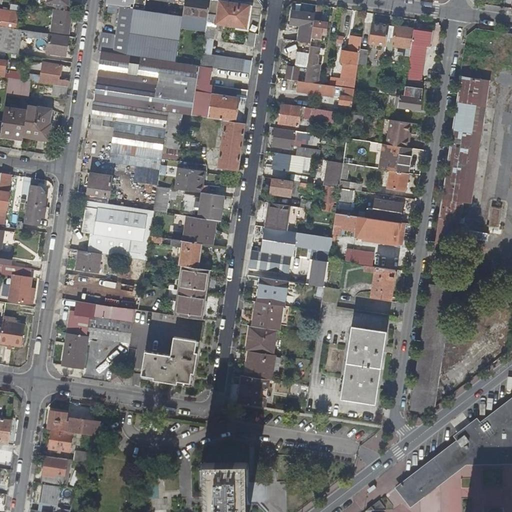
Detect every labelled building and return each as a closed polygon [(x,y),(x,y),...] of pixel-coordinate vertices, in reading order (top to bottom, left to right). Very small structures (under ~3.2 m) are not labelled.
[(120,10),(118,22),(116,34),(101,32),(99,50),(101,51),(126,54),(134,0),(106,0),(105,6),(112,7),(115,8),(115,5),(121,6),(120,10)] [(134,0),(126,54),(151,58),(158,12),(144,10),(145,0),(134,0)] [(210,0),(185,0),(183,14),(190,15),(190,20),(207,22),(210,0)] [(216,23),(232,26),(235,2),(218,0),(210,0),(207,22),(204,37),(214,39),(216,23)] [(250,5),(235,2),(232,26),(246,28),(250,5)] [(313,38),(311,38),(310,43),(310,46),(311,46),(310,55),(308,55),(307,67),(304,81),(317,83),(321,62),(318,62),(319,61),(316,61),(318,47),(320,47),(324,22),(321,22),(324,5),(316,4),(315,14),(314,21),(316,21),(313,38)] [(112,7),(105,6),(103,20),(109,21),(112,7)] [(64,10),(64,9),(54,8),(51,30),(69,33),(72,12),(64,10)] [(19,12),(0,9),(0,25),(16,28),(19,12)] [(111,21),(118,22),(120,10),(113,9),(111,21)] [(301,24),(298,41),(310,43),(311,38),(314,21),(315,14),(293,11),(291,23),(301,24)] [(183,15),(158,12),(151,58),(176,62),(183,15)] [(381,48),(385,48),(386,44),(389,25),(372,23),(369,42),(375,43),(375,44),(381,45),(381,48)] [(57,44),(56,53),(66,55),(68,36),(16,28),(0,25),(0,50),(18,53),(20,35),(44,39),(45,36),(49,36),(48,43),(57,44)] [(414,29),(389,25),(386,44),(398,46),(397,50),(404,51),(403,54),(410,55),(414,30),(414,29)] [(431,32),(414,30),(410,55),(405,88),(404,96),(421,99),(423,89),(421,88),(422,81),(420,80),(425,46),(429,46),(431,32)] [(254,46),(256,33),(249,32),(248,45),(254,46)] [(211,54),(214,39),(204,37),(202,53),(211,54)] [(356,64),(358,64),(360,49),(361,40),(351,38),(349,52),(342,51),(341,62),(349,63),(346,80),(330,78),(329,84),(331,85),(342,86),(354,88),(355,79),(354,79),(356,64)] [(57,44),(48,43),(47,52),(56,53),(57,44)] [(368,50),(360,49),(358,64),(365,65),(368,50)] [(101,51),(94,100),(168,111),(181,113),(191,115),(199,66),(176,62),(151,58),(126,54),(101,51)] [(296,65),(307,67),(308,55),(309,54),(298,52),(296,65)] [(227,56),(211,54),(202,53),(200,66),(212,68),(225,69),(227,56)] [(252,61),(227,56),(225,69),(250,73),(252,61)] [(43,62),(40,82),(54,84),(68,86),(69,79),(59,78),(61,65),(43,62)] [(247,90),(213,85),(212,93),(209,92),(210,84),(212,68),(200,66),(199,66),(191,115),(225,120),(242,123),(247,90)] [(477,106),(481,80),(460,76),(434,245),(447,247),(451,219),(460,220),(463,201),(470,202),(485,107),(477,106)] [(6,94),(29,97),(31,80),(9,77),(6,94)] [(489,81),(481,80),(477,106),(485,107),(489,81)] [(53,94),(66,96),(68,86),(54,84),(53,94)] [(341,95),(342,86),(331,85),(330,93),(341,95)] [(342,108),(342,112),(350,113),(354,88),(342,86),(341,95),(340,96),(339,102),(340,103),(343,104),(342,108)] [(393,89),(380,87),(379,92),(389,94),(404,96),(405,88),(393,86),(393,89)] [(420,110),(421,99),(404,96),(389,94),(388,99),(396,100),(396,106),(420,110)] [(332,110),(332,107),(331,103),(305,99),(304,106),(306,106),(332,110)] [(150,167),(160,169),(161,158),(162,156),(163,148),(163,147),(165,136),(165,132),(168,111),(94,100),(90,122),(99,124),(115,126),(112,151),(140,155),(151,157),(150,167)] [(301,106),(282,104),(278,123),(298,126),(301,106)] [(49,108),(28,105),(27,110),(23,135),(46,138),(48,123),(47,123),(49,108)] [(334,121),(335,111),(332,110),(306,106),(304,118),(312,119),(312,118),(334,121)] [(27,110),(4,107),(2,123),(0,134),(23,137),(23,135),(27,110)] [(178,134),(181,113),(168,111),(165,132),(178,134)] [(360,131),(362,115),(350,113),(350,118),(347,138),(368,141),(369,132),(360,131)] [(225,120),(218,167),(238,170),(245,123),(242,123),(225,120)] [(423,131),(424,124),(403,121),(402,125),(405,126),(405,128),(423,131)] [(387,127),(385,141),(400,143),(402,129),(387,127)] [(316,139),(317,133),(296,130),(295,132),(275,129),(274,133),(274,138),(272,146),(293,149),(293,148),(294,141),(299,142),(299,139),(302,140),(316,142),(316,139)] [(180,138),(165,136),(163,147),(178,149),(180,138)] [(300,148),(302,140),(299,139),(299,142),(294,141),(293,148),(297,148),(300,148)] [(378,150),(379,143),(370,141),(369,149),(378,150)] [(407,172),(411,147),(389,144),(385,169),(390,170),(407,172)] [(178,150),(163,148),(162,156),(177,158),(178,150)] [(297,148),(296,156),(319,159),(320,151),(300,148),(297,148)] [(138,165),(140,155),(112,151),(111,151),(110,158),(112,161),(138,165)] [(294,170),(296,156),(276,153),(273,168),(289,170),(289,169),(294,170)] [(151,157),(140,155),(138,165),(145,166),(150,167),(151,157)] [(328,160),(325,185),(326,185),(339,187),(343,163),(328,160)] [(355,171),(356,165),(343,163),(339,187),(354,190),(361,191),(362,183),(347,181),(349,170),(355,171)] [(160,169),(150,167),(145,166),(138,165),(135,181),(158,184),(160,169)] [(199,184),(201,170),(179,167),(176,188),(201,192),(202,185),(199,184)] [(405,189),(408,173),(407,172),(390,170),(387,186),(405,189)] [(1,172),(0,179),(0,222),(4,223),(11,173),(1,172)] [(88,192),(78,190),(76,198),(79,199),(87,200),(108,203),(112,176),(91,173),(88,192)] [(291,195),(293,180),(285,179),(278,178),(272,177),(270,192),(291,195)] [(299,190),(300,181),(293,180),(291,195),(298,196),(299,190)] [(310,192),(311,183),(300,181),(299,190),(310,192)] [(30,185),(25,223),(39,225),(42,204),(44,191),(40,186),(30,185)] [(326,185),(322,210),(336,212),(339,187),(326,185)] [(176,197),(177,189),(169,188),(157,186),(156,197),(154,210),(166,212),(168,196),(176,197)] [(352,203),(354,190),(339,187),(336,212),(348,214),(349,206),(342,205),(343,202),(352,203)] [(202,192),(199,217),(215,220),(220,221),(224,196),(207,193),(202,192)] [(186,194),(182,209),(194,212),(198,197),(186,194)] [(147,195),(144,209),(154,210),(156,197),(147,195)] [(301,199),(300,207),(313,208),(314,201),(301,199)] [(375,215),(374,218),(400,222),(403,202),(381,199),(378,215),(375,215)] [(107,235),(104,253),(146,260),(149,241),(150,235),(154,210),(144,209),(108,203),(87,200),(82,231),(91,232),(107,235)] [(285,230),(289,205),(270,202),(266,227),(285,230)] [(492,206),(489,224),(498,226),(500,208),(492,206)] [(402,235),(404,222),(400,222),(374,218),(355,215),(348,214),(336,212),(334,223),(356,226),(355,236),(363,237),(362,239),(401,245),(402,235)] [(214,229),(215,220),(199,217),(188,216),(185,240),(202,243),(211,244),(214,229)] [(402,235),(410,236),(412,223),(404,222),(402,235)] [(313,248),(330,250),(332,237),(285,230),(266,227),(266,226),(262,251),(292,256),(294,256),(294,251),(295,245),(313,248)] [(3,229),(0,228),(0,262),(11,264),(13,252),(0,250),(3,229)] [(107,235),(91,232),(88,251),(101,253),(104,253),(107,235)] [(198,268),(202,243),(185,240),(172,238),(172,244),(182,246),(179,265),(182,265),(198,268)] [(312,254),(313,248),(295,245),(294,251),(312,254)] [(330,250),(313,248),(312,254),(311,259),(328,262),(328,259),(330,250)] [(346,261),(362,262),(363,249),(347,248),(346,261)] [(98,271),(101,253),(88,251),(79,249),(76,268),(98,271)] [(289,273),(292,256),(262,251),(252,250),(249,267),(289,273)] [(28,300),(30,287),(32,276),(30,276),(31,268),(11,264),(0,262),(0,272),(12,274),(8,298),(28,300)] [(391,298),(395,269),(394,269),(386,268),(376,266),(364,264),(363,270),(375,272),(371,295),(391,298)] [(205,294),(209,269),(198,268),(182,265),(178,290),(205,294)] [(308,276),(307,283),(315,285),(324,286),(325,278),(308,276)] [(284,306),(288,281),(262,277),(258,301),(283,305),(284,306)] [(452,286),(429,282),(409,407),(427,410),(434,404),(452,286)] [(313,297),(322,298),(324,286),(315,285),(313,297)] [(178,290),(174,314),(202,319),(205,294),(178,290)] [(122,320),(133,322),(135,308),(77,300),(75,313),(70,312),(67,332),(85,335),(119,340),(122,320)] [(279,330),(283,305),(258,301),(256,301),(253,326),(277,330),(279,330)] [(25,323),(14,321),(2,319),(2,322),(2,325),(0,335),(0,341),(8,343),(14,344),(21,345),(25,323)] [(122,320),(119,340),(129,342),(133,322),(122,320)] [(273,355),(277,330),(253,326),(250,325),(246,350),(249,351),(273,355)] [(340,395),(375,401),(386,333),(351,327),(340,395)] [(80,365),(85,335),(67,332),(62,362),(80,365)] [(194,351),(196,339),(173,336),(170,354),(144,350),(140,374),(153,376),(152,379),(176,383),(177,380),(189,382),(191,372),(194,373),(197,351),(194,351)] [(277,371),(279,355),(273,355),(249,351),(245,375),(269,379),(271,380),(273,370),(277,371)] [(111,380),(123,382),(125,371),(113,369),(111,380)] [(192,385),(194,373),(191,372),(189,382),(177,380),(176,383),(192,385)] [(265,407),(269,379),(245,375),(243,375),(238,402),(265,407)] [(511,396),(479,422),(456,440),(399,483),(411,498),(467,455),(470,458),(511,456),(511,396)] [(69,430),(73,431),(98,435),(100,421),(67,416),(67,411),(51,409),(48,426),(69,430)] [(0,417),(0,440),(8,442),(11,419),(0,417)] [(453,436),(456,440),(479,422),(476,418),(453,436)] [(70,451),(73,431),(69,430),(53,428),(50,448),(70,451)] [(75,450),(74,459),(89,461),(94,453),(75,450)] [(511,456),(470,458),(467,455),(411,498),(399,483),(394,487),(410,508),(465,465),(511,464),(511,456)] [(73,463),(74,459),(58,456),(57,458),(55,475),(43,473),(42,482),(45,483),(60,485),(68,486),(71,463),(73,463)] [(55,475),(57,458),(46,457),(43,473),(55,475)] [(204,464),(205,478),(204,511),(246,511),(246,463),(207,463),(204,464)] [(57,504),(60,485),(45,483),(43,501),(50,502),(49,506),(56,507),(56,504),(57,504)] [(73,503),(77,490),(72,489),(68,501),(72,503),(73,503)] [(367,510),(387,510),(387,509),(382,499),(367,510)]
